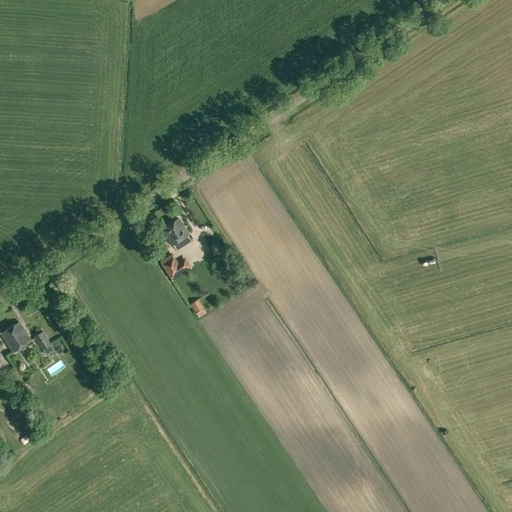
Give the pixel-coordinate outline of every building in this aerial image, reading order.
[(177,250),(191,241),(187,235),(189,234),(179,218),(162,229),(173,245),(177,250)] [(173,279),(183,271),(172,255),(162,262),(173,279)] [(204,308),(205,308),(199,299),(191,304),(197,313),(199,317),(206,313),(204,308)] [(13,352),(31,340),(19,321),(1,333),(13,352)] [(50,344),(52,343),(43,330),(34,336),(42,349),(43,349),(46,354),(54,349),(50,344)] [(22,381),(14,367),(7,371),(15,385),(22,381)]
